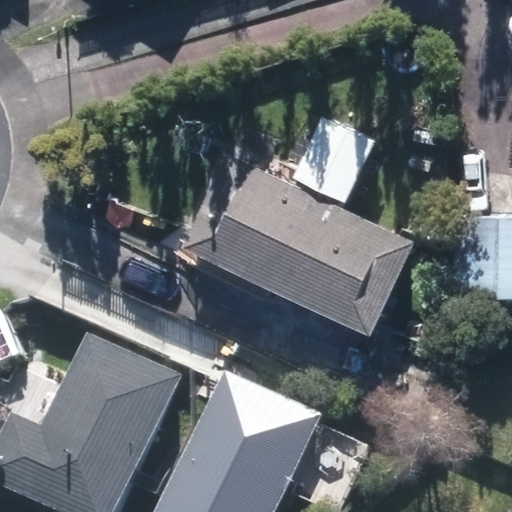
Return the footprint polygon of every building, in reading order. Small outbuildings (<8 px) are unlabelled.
[(231,140),(194,223),(378,305),(415,222),(231,140)] [(511,200),(470,200),(468,273),(511,273),(511,200)] [(120,511),(193,365),(108,323),(59,420),(33,407),(8,456),(120,511)] [(0,330),(0,370),(14,364),(0,330)] [(434,511),(506,511),(507,511),(442,482),(434,511)]
